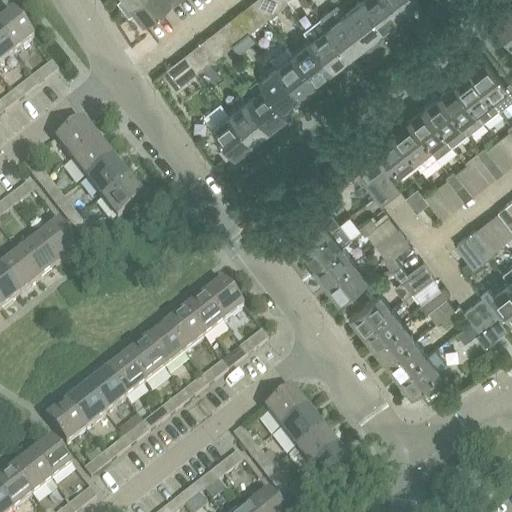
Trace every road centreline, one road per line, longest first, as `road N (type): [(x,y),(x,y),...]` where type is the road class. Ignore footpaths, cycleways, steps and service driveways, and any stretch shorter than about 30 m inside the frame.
road 1 (unclassified): [(322,343),(122,81)]
road 2 (residential): [(101,511),(322,343)]
road 3 (residential): [(0,160),(115,71)]
road 4 (residential): [(122,81),(231,0)]
road 5 (unclassified): [(399,450),(322,343)]
road 6 (residential): [(399,450),(505,388)]
